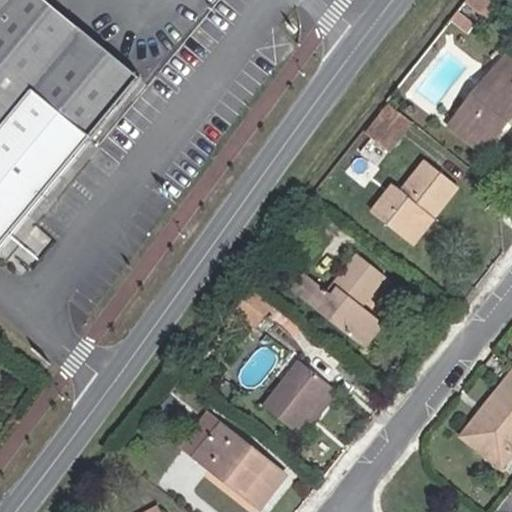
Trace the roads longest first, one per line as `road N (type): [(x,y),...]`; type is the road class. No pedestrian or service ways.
road 1 (secondary): [(338,56),(264,140),(57,446),(0,511)]
road 2 (secondary): [(22,511),(283,159),(338,56)]
road 3 (residential): [(335,507),(511,282)]
